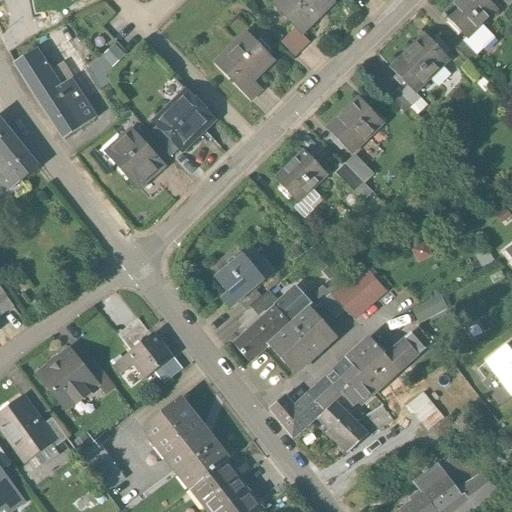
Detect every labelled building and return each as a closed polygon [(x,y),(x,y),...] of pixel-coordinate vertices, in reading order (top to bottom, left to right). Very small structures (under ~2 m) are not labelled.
[(334,0),(282,0),(274,9),(296,29),(301,35),(334,0)] [(495,6),(488,0),(459,0),(443,17),(464,37),(479,22),(495,6)] [(464,37),(462,39),(477,54),(494,38),(479,22),(464,37)] [(310,43),(301,35),(296,29),(282,43),(296,57),(310,43)] [(273,58),(247,32),(214,65),(250,101),(265,86),(255,76),(273,58)] [(448,58),(425,34),(391,67),(405,82),(414,91),(448,58)] [(462,39),(454,48),(469,62),(477,54),(462,39)] [(103,58),(105,60),(113,68),(125,55),(116,46),(103,58)] [(64,85),(43,52),(20,67),(65,138),(96,119),(72,81),(64,85)] [(89,71),(99,89),(114,80),(116,71),(113,68),(105,60),(89,71)] [(414,91),(405,82),(393,94),(414,116),(427,104),(414,91)] [(213,118),(187,91),(155,122),(158,125),(179,147),(180,149),(213,118)] [(383,124),(359,99),(328,128),(352,154),(355,152),(383,124)] [(39,168),(0,117),(0,175),(11,190),(39,168)] [(150,133),(170,155),(179,147),(158,125),(150,133)] [(139,136),(164,162),(170,155),(150,133),(146,129),(139,136)] [(139,136),(134,130),(107,155),(117,165),(119,167),(119,172),(122,176),(127,176),(140,189),(166,164),(164,162),(139,136)] [(325,174),(304,152),(275,180),(297,202),(325,174)] [(352,154),(344,162),(362,180),(365,183),(375,173),(355,152),(352,154)] [(362,180),(344,162),(334,172),(352,190),(362,180)] [(11,190),(0,175),(0,192),(3,196),(11,190)] [(265,276),(243,251),(215,276),(227,290),(220,296),(230,307),(237,301),(253,287),(265,276)] [(386,292),(364,268),(333,295),(346,310),(355,320),(386,292)] [(307,300),(312,305),(315,309),(321,303),(331,294),(323,285),(307,300)] [(250,363),(268,346),(309,308),(312,305),(307,300),(295,287),(233,345),(250,363)] [(253,287),(237,301),(244,310),(260,296),(253,287)] [(0,288),(0,316),(8,311),(14,307),(1,288),(0,288)] [(267,294),(254,304),(261,313),(274,302),(267,294)] [(346,310),(333,295),(331,294),(321,303),(336,320),(346,310)] [(337,339),(309,308),(268,346),(296,376),(337,339)] [(119,334),(132,350),(150,336),(137,319),(119,334)] [(410,329),(383,355),(398,372),(427,347),(410,329)] [(173,359),(152,334),(150,336),(132,350),(113,366),(120,374),(133,363),(147,380),(173,359)] [(367,338),(342,362),(374,395),(398,372),(383,355),(367,338)] [(511,343),(488,361),(511,393),(511,343)] [(82,366),(69,349),(37,373),(65,411),(97,386),(82,366)] [(82,366),(97,386),(105,397),(114,390),(91,360),(82,366)] [(342,362),(310,392),(326,408),(334,400),(340,394),(353,407),(357,404),(361,408),(374,395),(342,362)] [(326,408),(310,392),(296,405),(288,395),(270,411),(295,439),(318,418),(326,408)] [(424,393),(407,406),(442,450),(459,437),(424,393)] [(42,425),(23,397),(0,412),(0,426),(6,436),(25,463),(54,443),(54,442),(42,425)] [(173,471),(191,493),(227,464),(180,400),(142,430),(173,471)] [(334,400),(326,408),(318,418),(329,429),(326,432),(348,455),(369,434),(357,421),(334,400)] [(357,421),(369,434),(391,422),(383,406),(357,421)] [(51,419),(42,425),(54,442),(58,446),(66,440),(51,419)] [(72,440),(81,453),(91,446),(82,433),(72,440)] [(6,436),(0,441),(0,448),(10,462),(16,470),(25,463),(6,436)] [(125,480),(97,442),(91,446),(81,453),(78,456),(106,494),(125,480)] [(0,448),(0,469),(10,462),(0,448)] [(458,460),(446,470),(460,487),(480,471),(475,464),(467,471),(458,460)] [(209,511),(244,485),(227,464),(191,493),(205,511),(209,511)] [(446,470),(441,464),(417,484),(422,491),(412,499),(414,501),(400,511),(469,511),(475,507),(460,487),(446,470)] [(0,471),(0,511),(12,511),(24,504),(0,471)] [(480,471),(460,487),(475,507),(496,490),(480,471)] [(244,485),(209,511),(259,511),(263,509),(244,485)]
